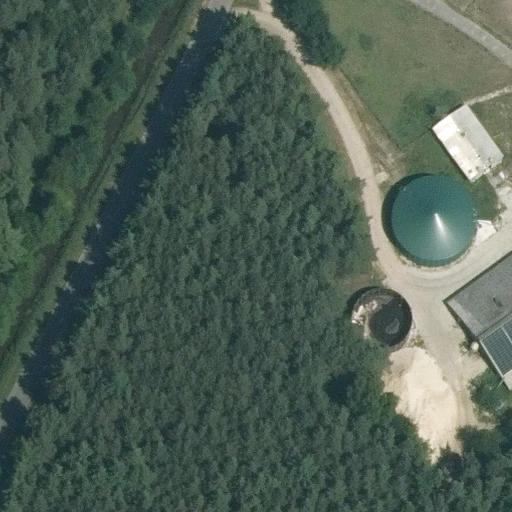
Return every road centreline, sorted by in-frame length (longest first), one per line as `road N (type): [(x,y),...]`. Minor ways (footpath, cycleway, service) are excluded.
road 1 (unclassified): [(0,462),(230,0)]
road 2 (unknown): [(229,0),(283,45),(388,217)]
